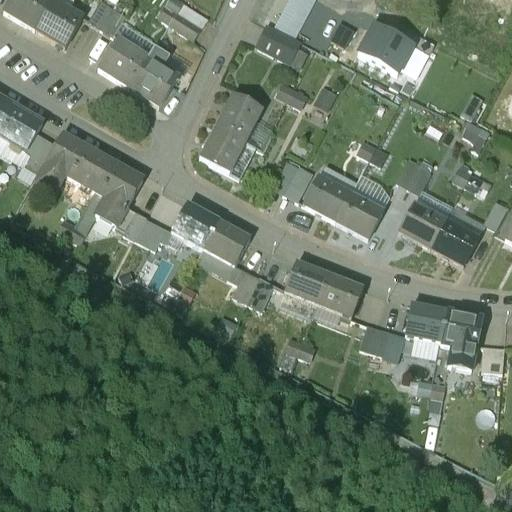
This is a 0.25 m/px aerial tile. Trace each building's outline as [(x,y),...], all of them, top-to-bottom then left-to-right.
[(51,5),(41,0),(12,0),(2,17),(33,35),(51,5)] [(69,0),(54,0),(51,5),(33,35),(63,54),(81,23),(67,15),(72,7),(72,5),(72,2),(70,1),(69,0)] [(289,0),(272,34),(294,45),(315,3),(308,0),(289,0)] [(206,24),(182,9),(177,18),(200,33),(206,24)] [(175,19),(164,12),(157,24),(168,30),(175,19)] [(199,34),(175,19),(168,30),(192,46),(199,34)] [(412,52),(396,44),(372,31),(356,61),(395,82),(412,52)] [(272,34),(267,32),(256,53),(288,70),(299,48),(294,45),(272,34)] [(433,50),(401,33),(396,44),(412,52),(427,61),(433,50)] [(146,64),(116,45),(97,74),(127,93),(146,64)] [(168,62),(153,53),(146,64),(127,93),(157,112),(176,83),(160,73),(168,62)] [(293,96),(281,90),(275,102),(287,108),(293,96)] [(305,102),(293,96),(287,108),(299,115),(305,102)] [(260,117),(231,102),(214,133),(244,148),(260,117)] [(0,128),(11,111),(0,104),(0,128)] [(41,129),(11,111),(0,128),(0,145),(24,159),(41,129)] [(464,125),(456,141),(464,145),(462,149),(476,155),(485,136),(464,125)] [(244,148),(214,133),(198,165),(228,180),(244,148)] [(62,141),(35,189),(53,200),(63,182),(93,199),(110,168),(62,141)] [(374,154),(362,148),(356,160),(368,166),(374,154)] [(386,160),(374,154),(368,166),(379,172),(386,160)] [(286,167),(271,195),(283,201),(298,174),(286,167)] [(141,185),(110,168),(93,199),(104,204),(94,223),(114,234),(141,185)] [(298,174),(283,201),(296,208),(311,181),(298,174)] [(469,181),(458,175),(451,187),(463,193),(469,181)] [(481,187),(469,181),(463,193),(475,199),(481,187)] [(349,201),(317,184),(302,211),(334,229),(349,201)] [(381,218),(349,201),(334,229),(366,246),(381,218)] [(187,211),(171,240),(202,257),(218,228),(187,211)] [(444,228),(412,211),(397,238),(429,256),(444,228)] [(133,219),(121,241),(134,247),(145,226),(133,219)] [(165,236),(145,226),(134,247),(154,258),(165,236)] [(62,227),(56,239),(67,245),(74,233),(62,227)] [(249,245),(218,228),(202,257),(233,274),(249,245)] [(476,245),(444,228),(429,256),(461,273),(476,245)] [(511,228),(503,245),(511,250),(511,228)] [(85,240),(74,233),(67,245),(78,251),(85,240)] [(328,282),(295,269),(283,300),(316,313),(328,282)] [(361,295),(328,282),(316,313),(349,325),(361,295)] [(171,285),(164,297),(176,304),(182,292),(171,285)] [(194,298),(182,292),(176,304),(187,310),(194,298)] [(445,318),(410,311),(404,343),(438,350),(445,318)] [(480,325),(445,318),(438,350),(450,353),(446,373),(469,377),(480,325)] [(211,334),(227,342),(235,329),(219,320),(211,334)] [(301,350),(289,345),(284,357),(296,362),(301,350)] [(314,354),(301,350),(296,362),(308,367),(314,354)] [(503,355),(482,354),(480,379),(501,380),(503,355)] [(430,390),(417,387),(415,401),(428,403),(430,390)] [(443,392),(430,390),(428,403),(441,406),(443,392)]
